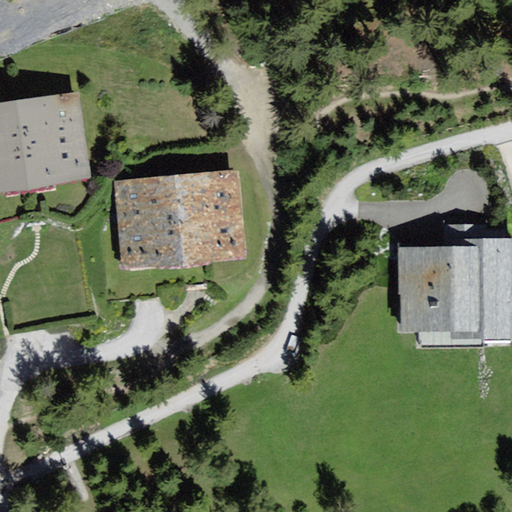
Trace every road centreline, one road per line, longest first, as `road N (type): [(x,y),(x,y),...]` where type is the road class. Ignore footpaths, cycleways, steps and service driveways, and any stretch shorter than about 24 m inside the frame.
road 1 (residential): [(0,493),(246,376),(279,347),(319,229),(339,195),(375,172),(511,130)]
road 2 (unknown): [(18,379),(24,309),(44,284),(51,254)]
